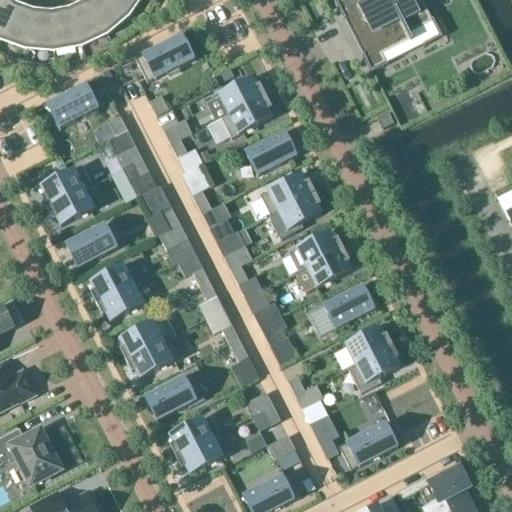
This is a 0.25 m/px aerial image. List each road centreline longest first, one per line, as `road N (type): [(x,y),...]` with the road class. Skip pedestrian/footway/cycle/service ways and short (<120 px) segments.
road 1 (residential): [(480,431),(263,0)]
road 2 (residential): [(0,213),(155,511)]
road 3 (residential): [(0,105),(207,0)]
road 4 (residential): [(325,511),(480,431)]
